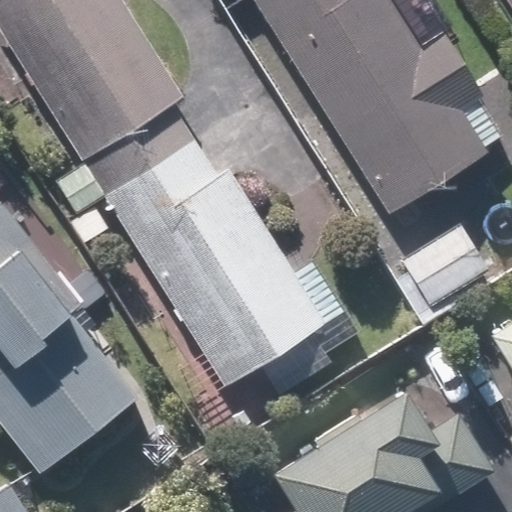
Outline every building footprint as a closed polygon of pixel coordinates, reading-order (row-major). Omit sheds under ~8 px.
[(216,171),(208,176),(167,111),(175,106),(109,0),(0,0),(0,45),(75,166),(43,186),(64,220),(97,200),(217,392),(251,370),(269,398),(358,343),(307,263),(283,278),(216,171)] [(503,142),(435,39),(415,52),(381,0),(243,0),(386,218),(503,142)] [(511,0),(491,0),(511,35),(511,0)] [(134,405),(0,218),(0,453),(23,485),(134,405)] [(484,275),(449,222),(378,270),(413,322),(484,275)] [(511,319),(470,346),(511,412),(497,422),(511,446),(511,319)] [(269,511),(426,511),(486,474),(445,409),(411,431),(388,395),(251,483),(269,511)] [(0,511),(11,511),(0,493),(0,511)]
